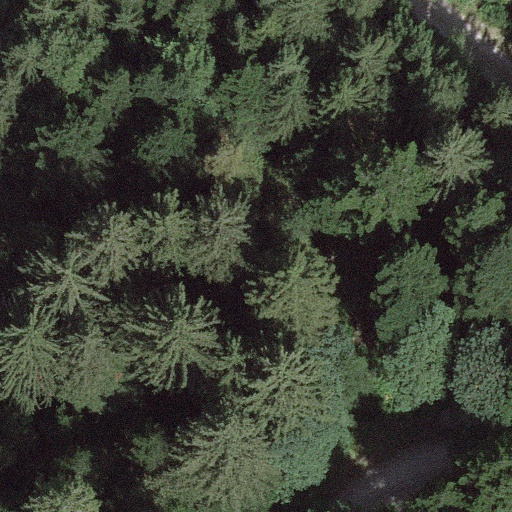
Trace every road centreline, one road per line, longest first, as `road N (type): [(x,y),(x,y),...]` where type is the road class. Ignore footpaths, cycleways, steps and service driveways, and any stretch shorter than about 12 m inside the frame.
road 1 (track): [(511,468),(417,473),(357,511)]
road 2 (track): [(405,0),(511,89)]
